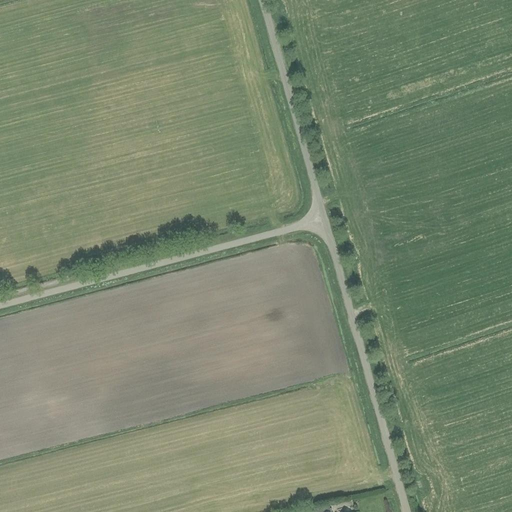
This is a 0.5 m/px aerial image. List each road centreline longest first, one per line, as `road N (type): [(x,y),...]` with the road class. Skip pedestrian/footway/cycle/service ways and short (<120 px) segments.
road 1 (unclassified): [(0,305),(324,219)]
road 2 (unclassified): [(406,511),(324,219)]
road 3 (unclassified): [(324,219),(263,0)]
